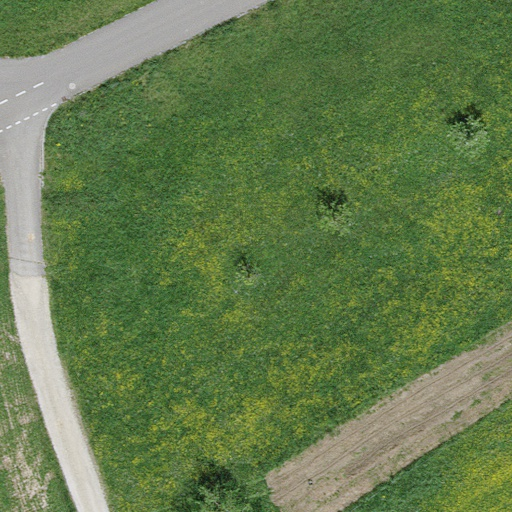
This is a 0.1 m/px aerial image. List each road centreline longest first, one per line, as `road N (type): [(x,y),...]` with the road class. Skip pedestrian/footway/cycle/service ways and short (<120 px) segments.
road 1 (track): [(11,109),(48,391),(94,511)]
road 2 (residential): [(285,0),(200,42),(0,112)]
